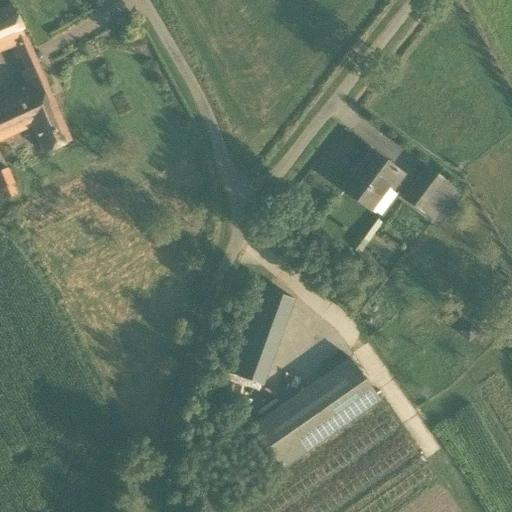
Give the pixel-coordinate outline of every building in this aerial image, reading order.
[(11,4),(0,8),(0,51),(10,47),(15,59),(19,57),(25,69),(20,71),(25,85),(0,95),(0,142),(32,129),(42,152),(70,140),(11,4)] [(371,209),(384,191),(387,188),(389,190),(400,176),(371,150),(357,170),(342,189),(374,213),(375,212),(371,209)] [(9,167),(0,170),(0,190),(1,190),(4,199),(15,195),(11,186),(15,184),(9,167)] [(429,219),(451,190),(425,169),(402,198),(429,219)] [(262,384),(286,317),(293,298),(258,286),(227,372),(262,384)] [(252,426),(282,468),(379,399),(350,358),(252,426)]
